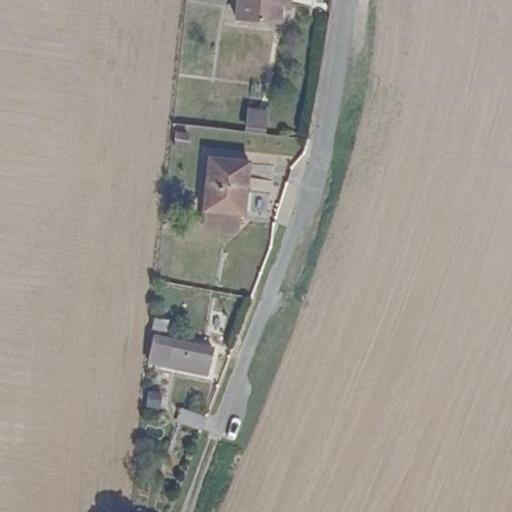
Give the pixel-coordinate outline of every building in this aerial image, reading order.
[(265,112),(249,110),(247,129),(263,130),(265,112)] [(249,161),(210,157),(205,210),(206,210),(205,226),(237,229),(238,214),(245,214),(249,161)] [(168,321),(155,319),(153,329),(166,332),(168,321)] [(211,349),(155,337),(149,364),(205,376),(211,349)] [(176,421),(199,430),(204,418),(181,409),(176,421)]
